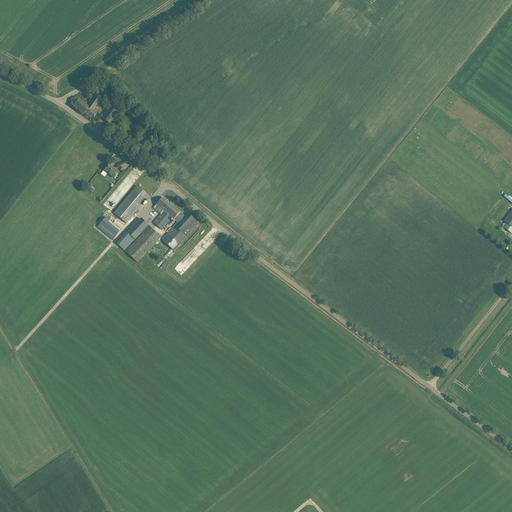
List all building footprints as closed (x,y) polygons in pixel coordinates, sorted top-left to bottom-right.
[(94,108),(102,98),(97,94),(88,106),(79,99),(74,105),(84,112),(83,113),(92,120),(98,113),(95,110),(95,109),(94,108)] [(115,111),(110,107),(102,118),(109,124),(121,109),(118,107),(115,111)] [(103,171),(107,174),(108,173),(114,179),(120,172),(116,169),(115,170),(109,165),(103,171)] [(114,214),(126,224),(149,197),(137,186),(114,214)] [(154,223),(162,230),(171,220),(172,221),(180,212),(163,197),(156,206),(163,212),(154,223)] [(156,265),(161,269),(175,252),(199,224),(188,214),(185,217),(180,212),(172,221),(177,225),(163,242),(171,248),(156,265)] [(97,227),(113,240),(119,232),(108,223),(109,221),(105,217),(97,227)] [(132,228),(139,235),(148,225),(141,218),(132,228)] [(126,252),(137,263),(161,237),(149,226),(141,233),(142,234),(126,252)]
